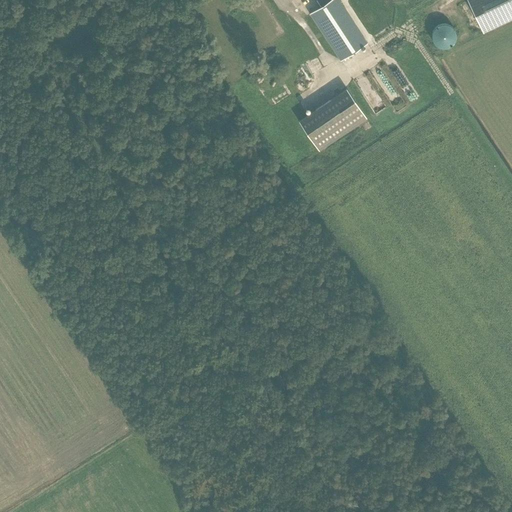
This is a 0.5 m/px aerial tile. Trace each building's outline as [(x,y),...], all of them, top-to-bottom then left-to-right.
[(341,61),(367,43),(339,0),(331,0),(310,14),(341,61)] [(511,0),(468,0),(484,33),(511,19),(511,0)] [(273,44),(271,46),(289,72),(317,53),(297,23),(289,28),(289,27),(282,31),(273,17),(261,25),(273,44)] [(432,35),(431,37),(432,38),(432,39),(432,40),(432,41),(433,42),(434,44),(435,46),(436,46),(437,47),(438,47),(439,48),(441,49),(442,49),(444,49),(445,49),(447,49),(448,48),(449,48),(451,47),(452,46),(453,45),(454,45),(454,44),(455,43),(456,41),(456,40),(456,39),(456,37),(457,36),(456,35),(456,33),(456,32),(455,31),(455,30),(454,29),(454,28),(453,27),(451,26),(449,25),(448,25),(446,24),(445,24),(444,24),(442,24),(441,24),(440,25),(439,25),(437,26),(436,27),(435,28),(434,29),(433,30),(433,31),(432,33),(432,34),(432,35)] [(371,65),(386,52),(382,47),(366,60),(371,65)] [(385,63),(407,103),(417,98),(395,57),(385,63)] [(399,112),(408,106),(389,80),(388,77),(379,83),(399,112)] [(375,115),(386,110),(375,86),(364,91),(375,115)] [(347,89),(299,121),(318,150),(366,118),(347,89)] [(417,100),(422,110),(444,101),(440,91),(417,100)]
